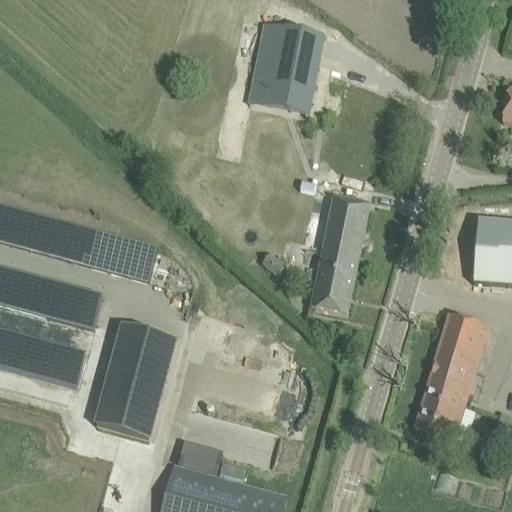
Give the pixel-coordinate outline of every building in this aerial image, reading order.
[(265,29),(254,85),(313,97),(324,41),(304,37),(265,29)] [(503,126),(511,127),(511,92),(509,92),(503,126)] [(311,312),(347,320),(370,209),(334,202),(311,312)] [(159,251),(0,207),(0,245),(149,286),(159,251)] [(511,226),(478,224),(473,287),(511,289),(511,226)] [(270,257),(262,267),(277,279),(286,269),(270,257)] [(72,327),(94,333),(103,298),(82,292),(44,282),(35,317),(72,327)] [(434,440),(447,446),(453,426),(458,428),(488,332),(469,325),(450,320),(415,435),(434,440)] [(123,329),(97,430),(149,443),(176,343),(123,329)] [(0,334),(0,369),(75,386),(82,353),(0,334)] [(486,429),(489,416),(474,413),(471,425),(486,429)] [(179,471),(175,470),(163,511),(284,511),(287,500),(218,482),(224,457),(185,447),(179,471)]
